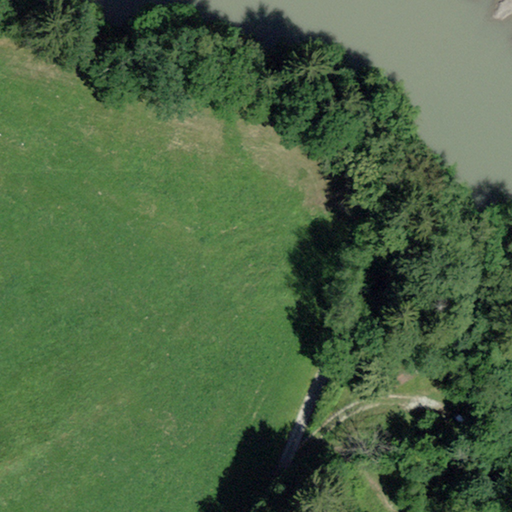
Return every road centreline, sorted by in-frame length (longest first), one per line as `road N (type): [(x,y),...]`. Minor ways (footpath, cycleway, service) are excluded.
road 1 (track): [(511,315),(434,289),(407,291),(378,308),(330,354),(261,511)]
road 2 (track): [(407,291),(385,261),(292,179)]
